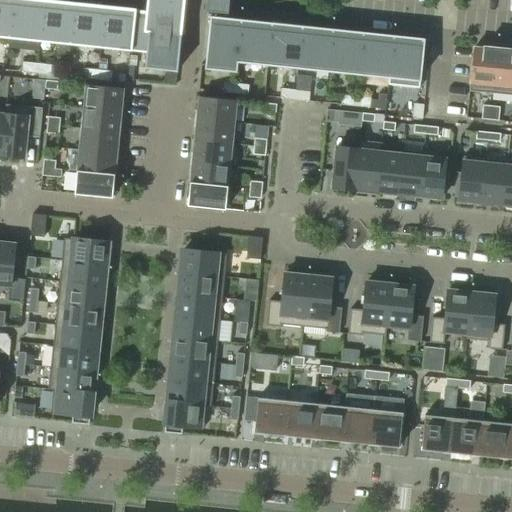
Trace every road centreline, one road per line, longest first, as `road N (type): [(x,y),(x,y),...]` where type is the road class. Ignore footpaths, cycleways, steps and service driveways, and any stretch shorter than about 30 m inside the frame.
road 1 (residential): [(511,510),(0,455)]
road 2 (residential): [(286,229),(288,203),(511,227)]
road 3 (residential): [(286,229),(283,249),(511,274)]
road 4 (residential): [(197,0),(173,217)]
road 5 (residential): [(511,28),(343,11)]
road 6 (residential): [(13,199),(173,217)]
